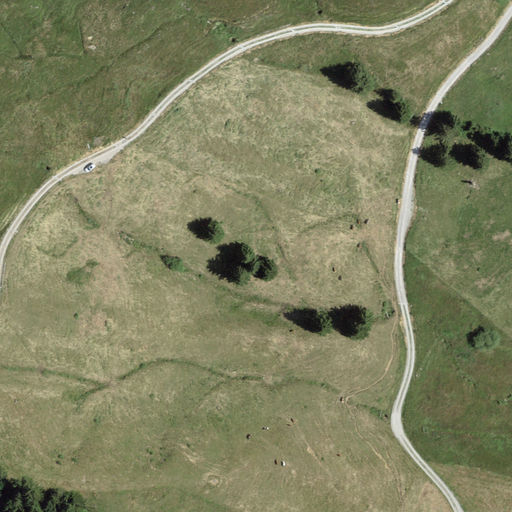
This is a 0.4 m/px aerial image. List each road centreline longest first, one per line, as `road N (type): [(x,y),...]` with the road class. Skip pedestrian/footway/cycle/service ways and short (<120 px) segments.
road 1 (track): [(511,9),(444,87),(421,129),(398,260),(411,355),(396,425),(458,511)]
road 2 (track): [(0,253),(54,180),(133,136),(218,60),(302,28),(393,27),(448,0)]
